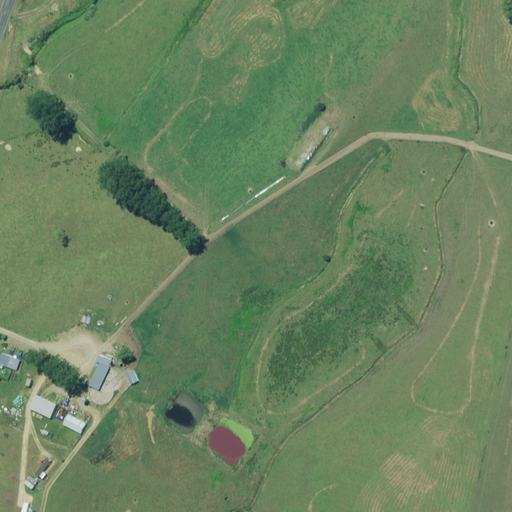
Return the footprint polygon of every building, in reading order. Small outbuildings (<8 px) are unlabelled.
[(91,328),(79,328),(79,337),(91,337),(91,328)] [(101,391),(111,368),(115,359),(103,353),(96,367),(99,369),(91,386),(101,391)] [(22,360),(15,357),(11,369),(18,372),(22,360)] [(141,381),(136,371),(128,374),(134,385),(141,381)] [(60,405),(39,395),(33,409),(53,419),(60,405)] [(68,410),(61,407),(57,418),(63,421),(68,410)] [(89,424),(71,415),(66,425),(84,434),(89,424)]
